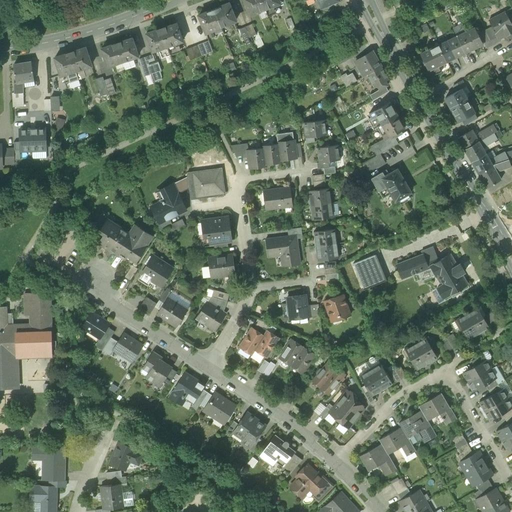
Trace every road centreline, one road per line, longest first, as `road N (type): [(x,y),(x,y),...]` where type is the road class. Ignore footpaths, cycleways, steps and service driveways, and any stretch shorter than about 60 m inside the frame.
road 1 (secondary): [(504,243),(366,0)]
road 2 (residential): [(511,485),(444,369),(388,406),(336,463)]
road 3 (residential): [(209,368),(249,288),(240,179)]
road 4 (secondary): [(0,50),(90,33),(179,0)]
road 5 (residential): [(336,463),(209,368)]
road 6 (residential): [(209,368),(88,283)]
